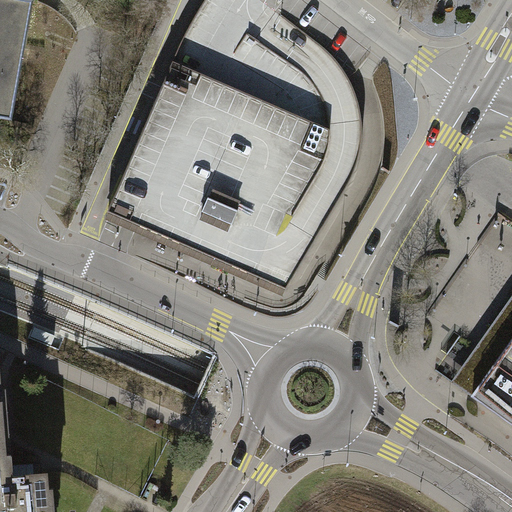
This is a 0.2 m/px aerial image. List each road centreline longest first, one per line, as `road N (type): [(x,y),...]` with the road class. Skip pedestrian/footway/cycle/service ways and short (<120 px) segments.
road 1 (residential): [(0,219),(276,359)]
road 2 (residential): [(330,347),(470,95)]
road 3 (tertiary): [(353,417),(511,506)]
road 4 (residential): [(341,0),(470,95)]
